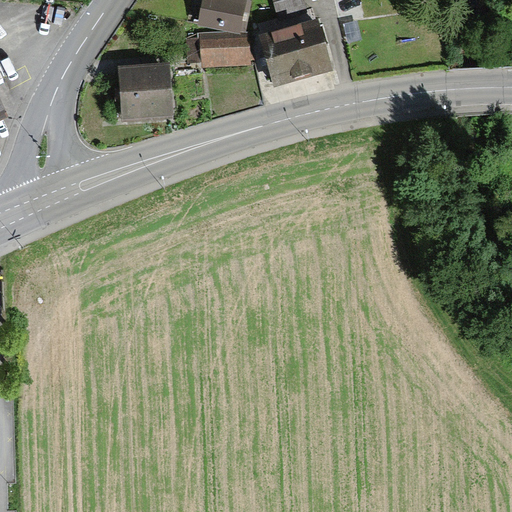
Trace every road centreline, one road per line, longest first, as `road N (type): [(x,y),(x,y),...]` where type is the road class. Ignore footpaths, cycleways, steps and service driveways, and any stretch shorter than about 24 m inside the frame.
road 1 (secondary): [(44,202),(336,104),(511,88)]
road 2 (secondary): [(44,202),(44,124),(79,48),(113,0)]
